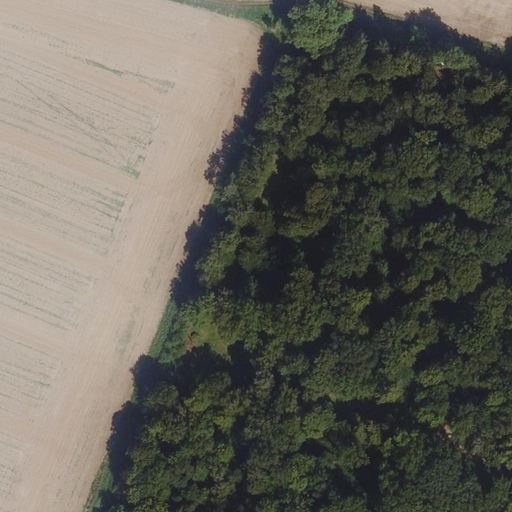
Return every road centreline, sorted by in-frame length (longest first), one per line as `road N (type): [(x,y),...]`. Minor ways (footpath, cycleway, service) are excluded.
road 1 (track): [(511,56),(335,5),(252,15),(194,0)]
road 2 (track): [(511,464),(263,373)]
road 3 (track): [(425,511),(474,379),(511,315)]
